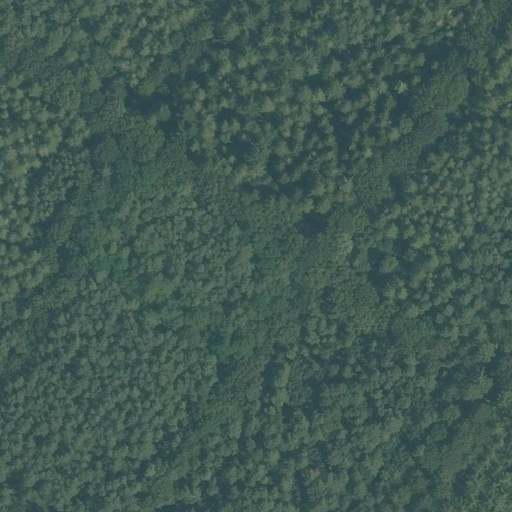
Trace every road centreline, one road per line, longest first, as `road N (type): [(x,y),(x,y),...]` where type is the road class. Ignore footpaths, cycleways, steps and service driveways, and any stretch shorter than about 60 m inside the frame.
road 1 (track): [(0,42),(312,260),(484,392)]
road 2 (tertiary): [(405,511),(511,353)]
road 3 (unknown): [(442,511),(511,408)]
